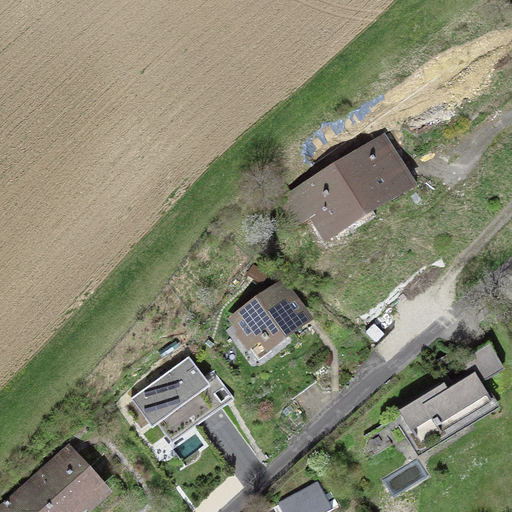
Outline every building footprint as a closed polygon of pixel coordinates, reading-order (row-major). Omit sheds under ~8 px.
[(420,113),(453,89),(436,76),(409,96),(420,113)] [(387,202),(411,187),(410,184),(407,186),(380,143),(313,184),(315,188),(307,194),(303,188),(301,190),(302,191),(289,199),(286,205),(295,223),(313,211),(326,235),(350,219),(348,214),(364,204),(368,208),(385,198),(387,202)] [(235,320),(254,346),(262,340),(267,349),(305,321),(290,299),(286,301),(277,289),(235,320)] [(444,387),(401,413),(421,446),(464,419),(452,400),(502,370),(486,342),(457,359),(468,378),(447,391),(444,387)] [(274,375),(292,399),(316,382),(299,357),(274,375)] [(188,358),(123,405),(141,430),(149,425),(152,429),(158,425),(166,436),(192,418),(197,425),(223,407),(211,389),(221,382),(212,371),(203,378),(188,358)] [(7,506),(0,511),(75,511),(84,504),(89,509),(106,494),(68,450),(8,504),(7,502),(5,504),(7,506)] [(317,481),(275,504),(279,511),(328,511),(333,510),(317,481)]
